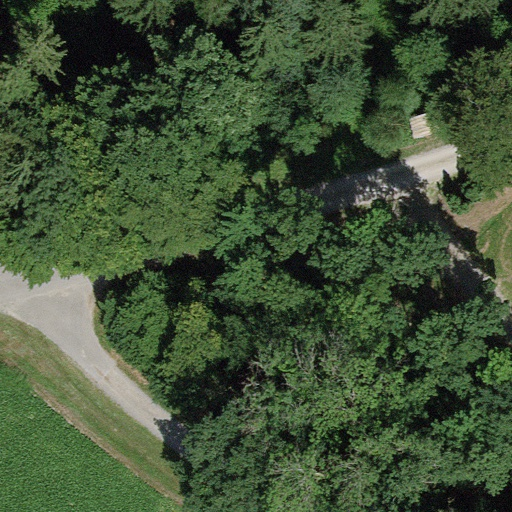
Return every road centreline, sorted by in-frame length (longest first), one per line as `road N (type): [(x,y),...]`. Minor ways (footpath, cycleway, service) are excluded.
road 1 (track): [(511,146),(336,209),(0,281)]
road 2 (track): [(0,242),(38,273),(123,381),(257,511)]
